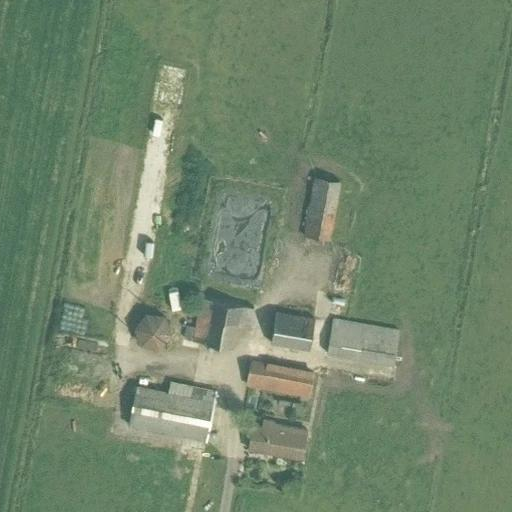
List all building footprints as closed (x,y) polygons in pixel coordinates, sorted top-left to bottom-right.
[(303,235),(330,241),(341,181),(314,176),(303,235)] [(200,297),(195,326),(192,340),(234,348),(239,321),(252,324),(254,307),(200,297)] [(270,344),(309,350),(315,318),(277,310),(270,344)] [(394,365),(400,329),(333,318),(327,354),(394,365)] [(251,360),(247,385),(309,397),(314,370),(267,361),(251,360)] [(128,426),(207,441),(215,400),(217,390),(170,381),(167,391),(136,385),(128,426)] [(253,424),(248,449),(303,459),(307,429),(275,423),(275,420),(263,418),(263,425),(253,424)]
